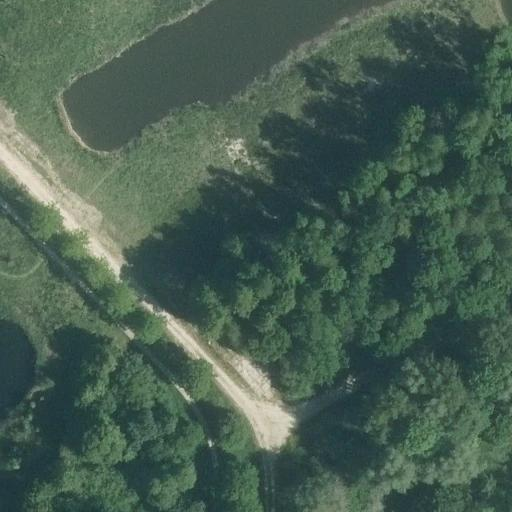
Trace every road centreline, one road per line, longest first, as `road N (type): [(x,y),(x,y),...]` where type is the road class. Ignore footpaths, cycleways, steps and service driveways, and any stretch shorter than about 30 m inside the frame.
road 1 (track): [(267,511),(260,447),(238,409),(0,163)]
road 2 (track): [(511,260),(365,364),(206,421)]
